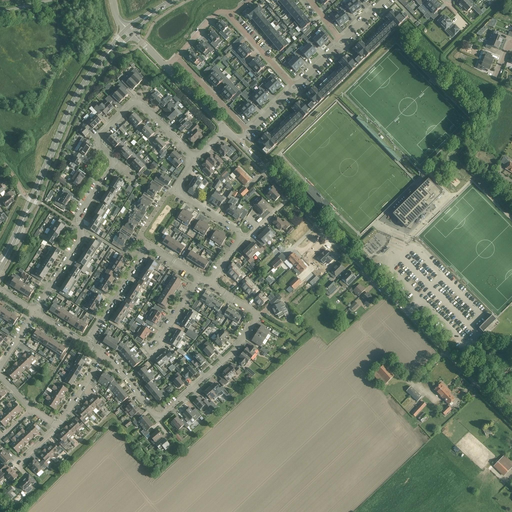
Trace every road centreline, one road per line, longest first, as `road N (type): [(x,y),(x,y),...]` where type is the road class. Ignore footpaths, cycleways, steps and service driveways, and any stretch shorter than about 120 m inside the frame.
road 1 (residential): [(511,420),(238,142)]
road 2 (tertiary): [(0,263),(80,89),(130,33)]
road 3 (residential): [(157,414),(231,354),(251,324),(249,310),(210,284)]
road 4 (residential): [(35,313),(82,237),(77,220),(114,163)]
